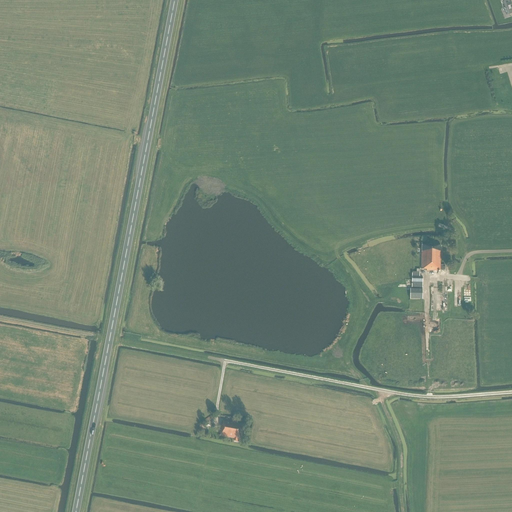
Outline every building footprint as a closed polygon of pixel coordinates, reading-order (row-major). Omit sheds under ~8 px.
[(508,0),(504,0),(503,1),(506,9),(504,9),(505,11),(508,10),(510,15),(511,14),(511,2),(511,0),(508,0)] [(426,271),(440,271),(445,271),(445,265),(441,265),(441,245),(422,245),(421,270),(426,270),(426,271)] [(420,272),(412,272),(412,288),(422,288),(423,277),(420,277),(420,272)] [(422,289),(410,289),(410,299),(422,299),(422,289)] [(222,425),(220,436),(234,439),(234,440),(237,441),(238,439),(240,440),(243,425),(223,421),(222,425)]
